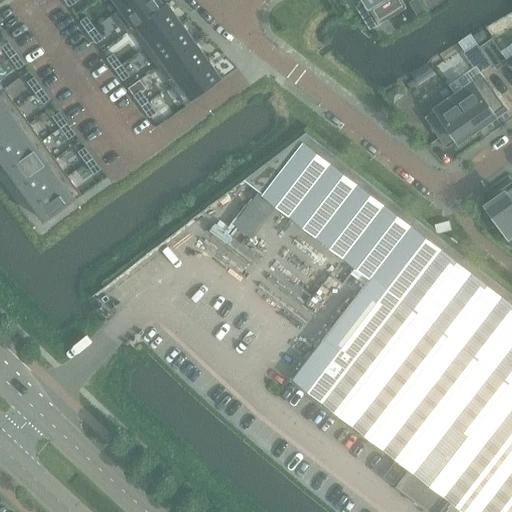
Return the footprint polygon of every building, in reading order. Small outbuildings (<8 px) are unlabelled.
[(133,0),(112,0),(119,9),(119,10),(133,0)] [(164,6),(163,5),(159,0),(133,0),(119,10),(119,9),(113,13),(114,14),(127,33),(128,34),(131,31),(130,31),(164,6)] [(363,0),(364,2),(355,7),(369,30),(378,24),(406,8),(400,0),(363,0)] [(426,12),(418,0),(413,0),(408,3),(417,18),(426,12)] [(143,49),(180,22),(167,4),(166,3),(163,5),(164,6),(130,31),(131,31),(143,49)] [(88,33),(94,28),(87,18),(80,23),(81,23),(88,33)] [(157,68),(194,41),(180,22),(143,49),(157,68)] [(94,28),(88,33),(95,43),(102,38),(94,28)] [(491,39),(480,47),(496,70),(507,62),(506,60),(491,39)] [(170,86),(207,59),(194,41),(157,68),(170,86)] [(16,54),(9,44),(2,48),(10,59),(16,54)] [(491,65),(476,44),(463,54),(473,68),(475,67),(480,73),(491,65)] [(24,64),(16,54),(10,59),(17,69),(24,64)] [(114,70),(121,65),(114,55),(107,59),(108,60),(114,70)] [(184,105),(221,78),(207,59),(170,86),(184,105)] [(121,65),(114,70),(122,80),(129,75),(121,65)] [(480,73),(475,67),(473,68),(448,86),(455,96),(453,97),(475,128),(485,121),(488,125),(489,124),(488,123),(506,111),(480,73)] [(42,89),(34,79),(28,84),(35,94),(42,89)] [(0,118),(17,107),(3,88),(0,90),(0,118)] [(49,99),(42,89),(35,94),(42,104),(49,99)] [(134,97),(141,107),(148,102),(140,92),(134,97)] [(475,128),(453,97),(424,117),(446,149),(475,128)] [(155,112),(148,102),(141,107),(148,117),(149,117),(155,112)] [(0,145),(29,124),(24,117),(17,107),(0,118),(0,145)] [(53,118),(60,129),(67,124),(60,114),(53,118)] [(0,161),(5,168),(42,142),(29,124),(0,145),(0,161)] [(74,134),(67,124),(60,129),(68,139),(74,134)] [(18,186),(55,159),(42,142),(5,168),(18,186)] [(511,511),(511,306),(301,142),(250,185),(369,280),(291,378),(406,469),(393,485),(411,499),(426,511),(439,511),(448,500),(463,511),(511,511)] [(78,153),(86,164),(92,159),(85,149),(78,153)] [(30,203),(67,177),(55,159),(18,186),(30,203)] [(100,169),(92,159),(86,164),(93,174),(100,169)] [(44,222),(81,195),(67,177),(30,203),(44,222)] [(511,234),(511,183),(495,195),(495,194),(494,195),(497,199),(485,206),(507,238),(511,234)] [(451,231),(449,221),(433,225),(436,235),(451,231)]
